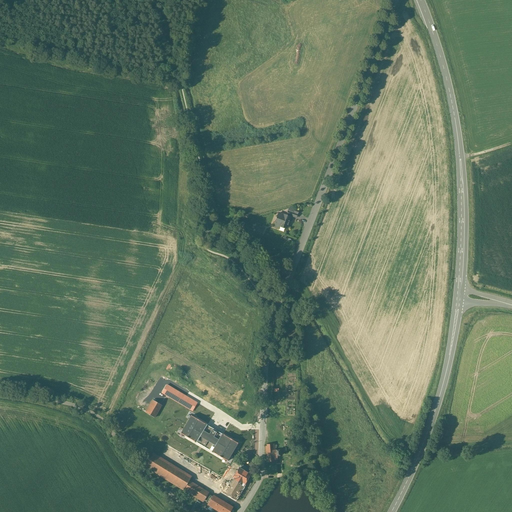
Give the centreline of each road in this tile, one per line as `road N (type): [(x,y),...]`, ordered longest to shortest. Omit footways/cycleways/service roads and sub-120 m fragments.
road 1 (unclassified): [(393,0),(272,321),(260,471),(240,511)]
road 2 (secondary): [(420,0),(459,156),(458,295)]
road 3 (unclassified): [(0,391),(98,416),(133,466),(184,511)]
road 4 (secondary): [(458,295),(436,404),(391,511)]
